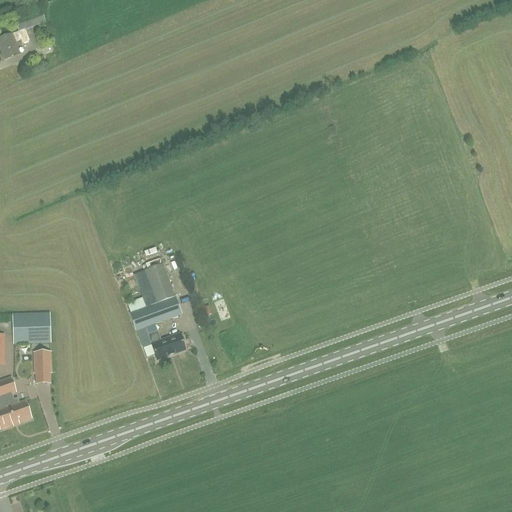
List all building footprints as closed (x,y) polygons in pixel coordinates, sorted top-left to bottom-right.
[(25,30),(46,22),(42,12),(15,22),(19,33),(13,35),(12,35),(0,39),(0,46),(5,60),(19,55),(14,43),(21,42),(22,44),(29,42),(25,30)] [(163,265),(145,272),(154,295),(127,305),(137,332),(182,315),(175,298),(163,265)] [(13,315),(14,344),(50,343),(50,314),(13,315)] [(180,335),(161,342),(158,333),(149,336),(158,361),(186,351),(183,342),(185,341),(183,335),(181,336),(180,335)] [(35,374),(36,374),(37,384),(37,385),(38,385),(49,384),(50,384),(50,383),(50,373),(51,373),(51,353),(34,354),(35,374)] [(0,427),(1,430),(31,419),(25,402),(19,404),(18,399),(12,401),(10,395),(15,393),(10,379),(0,382),(0,427)]
